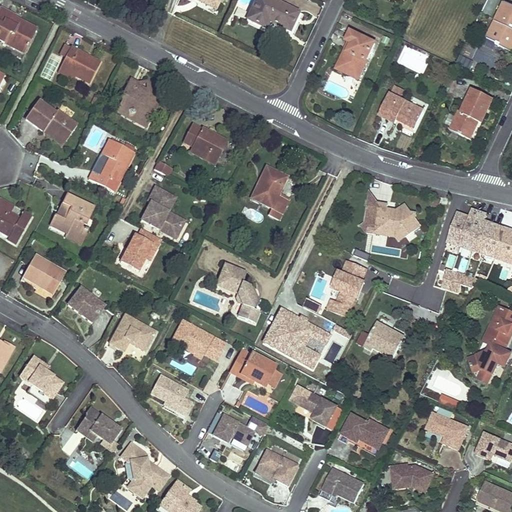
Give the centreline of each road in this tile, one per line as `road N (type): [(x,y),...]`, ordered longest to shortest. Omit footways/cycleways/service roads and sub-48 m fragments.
road 1 (residential): [(281,118),(49,0)]
road 2 (residential): [(0,304),(73,349),(181,457)]
road 3 (residential): [(481,190),(388,166),(281,118)]
road 4 (unknown): [(203,79),(119,229)]
road 5 (residential): [(281,118),(337,0)]
